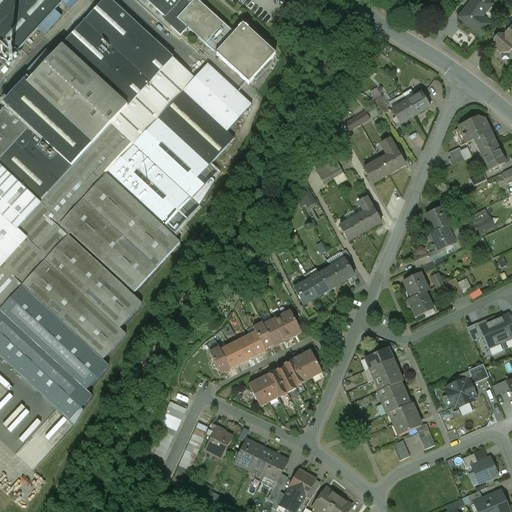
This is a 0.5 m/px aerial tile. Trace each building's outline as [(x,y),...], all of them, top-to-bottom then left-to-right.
[(0,0),(0,68),(63,0),(0,0)] [(97,80),(127,107),(173,57),(110,0),(102,0),(61,46),(97,80)] [(187,28),(205,45),(223,25),(195,0),(146,0),(163,15),(164,22),(180,36),(187,28)] [(473,0),(473,1),(464,11),(467,14),(461,21),(479,37),(490,25),(480,16),(485,10),(486,11),(491,5),(484,0),(473,0)] [(205,45),(216,56),(234,35),(223,25),(205,45)] [(275,54),(242,26),(234,35),(216,56),(248,84),(275,54)] [(511,28),(505,35),(497,36),(493,41),(494,49),(501,55),(508,54),(511,49),(511,28)] [(61,46),(25,83),(62,118),(97,80),(61,46)] [(0,309),(22,286),(66,237),(69,233),(59,224),(105,175),(108,171),(196,77),(178,61),(173,57),(127,107),(91,144),(71,167),(57,182),(53,179),(35,199),(27,208),(9,227),(15,231),(25,241),(0,267),(0,309)] [(251,106),(207,65),(196,77),(108,171),(173,232),(198,206),(191,198),(216,174),(208,165),(233,139),(226,131),(251,106)] [(1,103),(5,108),(28,128),(56,153),(71,167),(91,144),(62,118),(25,83),(22,80),(1,103)] [(97,80),(62,118),(91,144),(127,107),(97,80)] [(410,91),(402,96),(406,102),(414,98),(410,91)] [(414,98),(406,102),(415,117),(430,108),(421,94),(414,98)] [(390,113),(381,98),(375,102),(383,116),(390,113)] [(406,102),(391,111),(400,126),(415,117),(406,102)] [(0,158),(28,128),(5,108),(0,113),(0,158)] [(365,113),(356,119),(359,125),(369,119),(365,113)] [(356,119),(346,125),(350,131),(359,125),(356,119)] [(478,119),(458,129),(466,144),(474,140),(473,137),(488,130),(484,121),(478,119)] [(0,218),(9,227),(27,208),(18,199),(14,203),(7,196),(11,193),(2,185),(10,175),(35,199),(53,179),(22,150),(29,141),(49,160),(56,153),(28,128),(0,158),(0,218)] [(488,130),(473,137),(474,140),(481,154),(496,147),(488,130)] [(57,182),(71,167),(56,153),(49,160),(29,141),(22,150),(53,179),(57,182)] [(496,147),(481,154),(489,172),(505,164),(496,147)] [(458,149),(448,154),(451,159),(448,161),(452,168),(466,162),(460,149),(458,149)] [(396,151),(388,155),(388,156),(380,161),(389,175),(405,166),(396,151)] [(335,161),(326,167),(333,179),(343,174),(335,161)] [(380,161),(373,165),(372,165),(364,170),(373,185),(389,175),(380,161)] [(326,167),(316,172),(323,185),(333,179),(326,167)] [(483,174),(470,181),(473,188),(487,181),(483,174)] [(35,199),(10,175),(2,185),(11,193),(7,196),(14,203),(18,199),(27,208),(35,199)] [(178,244),(105,175),(59,224),(69,233),(133,291),(178,244)] [(450,189),(440,183),(437,189),(447,195),(450,189)] [(303,194),(307,207),(317,203),(313,191),(303,194)] [(367,199),(358,204),(364,213),(372,208),(367,199)] [(364,213),(356,218),(365,233),(381,223),(372,208),(364,213)] [(450,226),(442,209),(426,217),(434,234),(447,228),(450,226)] [(0,218),(0,267),(25,241),(15,231),(9,227),(0,218)] [(356,218),(339,227),(348,242),(365,233),(356,218)] [(434,234),(430,235),(435,245),(434,245),(438,253),(455,245),(447,228),(434,234)] [(141,305),(66,237),(22,286),(102,359),(125,336),(118,329),(141,305)] [(428,257),(413,264),(416,270),(431,263),(428,257)] [(345,260),(331,269),(340,284),(354,276),(345,260)] [(286,263),(280,266),(286,276),(291,273),(286,263)] [(331,269),(319,275),(329,291),(340,284),(331,269)] [(329,291),(319,275),(308,282),(317,298),(329,291)] [(420,275),(403,283),(408,292),(407,292),(411,300),(425,294),(428,292),(420,275)] [(438,276),(432,279),(436,288),(443,285),(438,276)] [(455,279),(443,285),(447,295),(453,293),(454,294),(461,291),(455,279)] [(308,282),(294,290),(303,306),(317,298),(308,282)] [(443,285),(436,288),(441,298),(447,295),(443,285)] [(102,359),(22,286),(0,309),(0,358),(68,421),(92,396),(85,389),(108,365),(102,359)] [(411,300),(407,302),(411,309),(416,319),(433,311),(425,294),(411,300)] [(302,334),(290,312),(281,316),(292,339),(302,334)] [(292,339),(281,316),(272,321),(283,343),(292,339)] [(511,328),(506,316),(492,322),(502,347),(511,342),(511,328)] [(283,343),(272,321),(263,325),(262,324),(273,346),(274,348),(283,343)] [(492,322),(477,329),(487,353),(502,347),(492,322)] [(273,346),(262,324),(253,328),(255,333),(265,352),(274,348),(273,346)] [(482,341),(476,328),(466,332),(472,346),(482,341)] [(255,333),(247,337),(256,357),(265,352),(255,333)] [(256,357),(247,337),(238,342),(248,362),(256,357)] [(248,362),(238,342),(229,346),(239,366),(248,362)] [(239,366),(229,346),(220,351),(230,371),(239,366)] [(220,351),(218,348),(209,353),(221,375),(230,371),(220,351)] [(392,361),(388,350),(368,358),(373,369),(392,361)] [(322,374),(311,352),(301,356),(313,379),(322,374)] [(313,379),(301,356),(292,361),(304,383),(313,379)] [(304,383),(292,361),(283,366),(295,388),(304,383)] [(392,361),(373,369),(377,380),(397,372),(392,361)] [(295,388),(283,366),(284,368),(275,372),(287,394),(296,389),(295,388)] [(483,368),(468,374),(471,380),(469,381),(473,388),(488,381),(483,368)] [(287,394),(275,372),(266,376),(278,399),(287,394)] [(397,372),(377,380),(382,391),(400,384),(402,383),(397,372)] [(278,399),(266,376),(258,381),(269,403),(278,399)] [(511,377),(501,382),(511,406),(511,377)] [(469,380),(442,391),(451,414),(478,403),(469,380)] [(269,403),(258,381),(248,386),(260,408),(269,403)] [(382,391),(380,392),(385,403),(405,395),(400,384),(382,391)] [(405,395),(385,403),(390,414),(392,413),(410,406),(405,395)] [(186,410),(170,403),(168,408),(184,416),(186,410)] [(410,406),(392,413),(396,424),(416,416),(411,405),(410,406)] [(184,416),(168,409),(165,414),(181,421),(184,416)] [(181,421),(165,414),(163,420),(179,427),(181,421)] [(416,416),(396,424),(401,436),(415,430),(421,427),(416,416)] [(179,427),(163,420),(161,425),(176,432),(179,427)] [(176,432),(161,425),(158,431),(164,433),(174,438),(176,432)] [(211,425),(206,436),(212,439),(216,430),(217,431),(218,429),(211,425)] [(421,427),(415,430),(418,435),(428,430),(426,425),(421,427)] [(206,434),(196,429),(193,435),(204,439),(206,434)] [(217,431),(216,430),(212,439),(213,444),(209,453),(221,459),(231,438),(217,431)] [(428,430),(418,435),(424,451),(435,446),(428,430)] [(164,433),(154,455),(164,459),(174,438),(164,433)] [(204,440),(193,435),(191,440),(201,445),(204,440)] [(191,440),(190,440),(188,446),(199,450),(201,445),(191,440)] [(275,456),(246,442),(235,464),(242,467),(243,466),(250,469),(264,476),(265,477),(275,456)] [(403,442),(392,446),(399,462),(410,457),(403,442)] [(188,446),(185,451),(196,456),(199,450),(188,446)] [(196,456),(185,451),(183,457),(194,461),(196,456)] [(473,455),(462,460),(466,470),(471,467),(477,464),(473,455)] [(275,456),(265,477),(264,476),(264,478),(276,484),(287,462),(275,456)] [(477,464),(471,467),(479,485),(498,477),(490,459),(477,464)] [(250,469),(243,466),(242,467),(240,472),(247,476),(247,475),(250,469)] [(264,476),(250,469),(247,475),(248,475),(249,472),(251,473),(252,472),(264,478),(264,476)] [(297,511),(316,481),(299,472),(279,507),(287,511),(297,511)] [(347,511),(351,507),(326,489),(313,508),(318,511),(347,511)] [(509,511),(501,492),(483,501),(476,504),(479,511),(509,511)] [(479,493),(467,498),(471,506),(476,504),(483,501),(479,493)] [(461,500),(456,503),(459,509),(464,507),(461,500)] [(456,503),(446,507),(447,511),(452,511),(456,511),(459,509),(456,503)]
